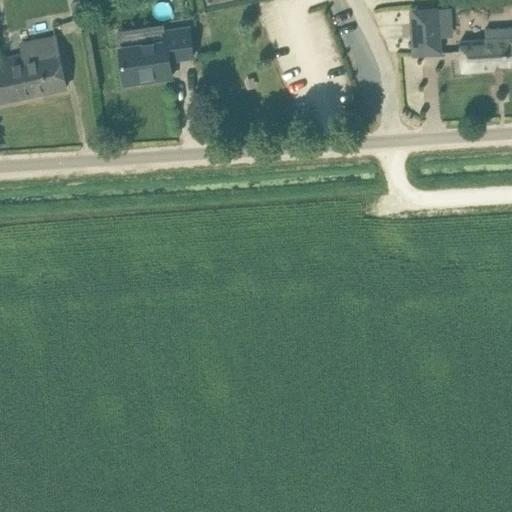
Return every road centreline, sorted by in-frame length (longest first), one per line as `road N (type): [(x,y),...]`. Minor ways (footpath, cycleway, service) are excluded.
road 1 (unclassified): [(0,160),(511,131)]
road 2 (unknown): [(391,138),(404,181),(426,196),(511,186)]
